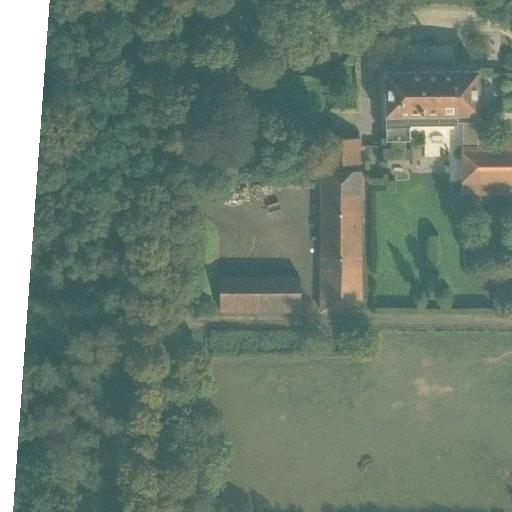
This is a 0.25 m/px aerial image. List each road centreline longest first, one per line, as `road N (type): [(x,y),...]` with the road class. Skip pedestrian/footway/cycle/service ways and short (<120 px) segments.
road 1 (track): [(173,0),(165,325)]
road 2 (unclassified): [(165,325),(161,511)]
